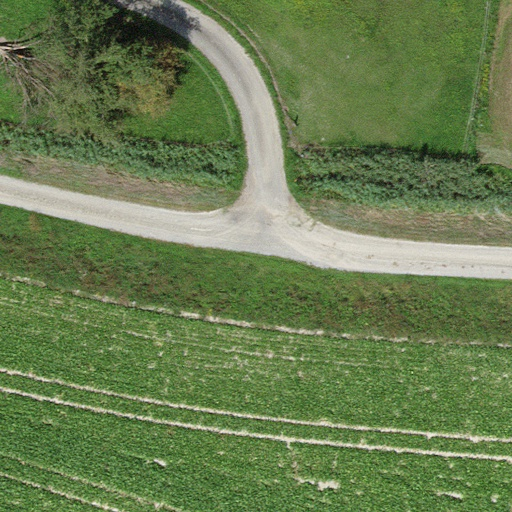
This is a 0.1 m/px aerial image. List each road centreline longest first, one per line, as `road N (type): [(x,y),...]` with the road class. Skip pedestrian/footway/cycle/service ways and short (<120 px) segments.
road 1 (track): [(511,276),(0,217)]
road 2 (track): [(291,251),(271,136),(192,22),(127,0)]
